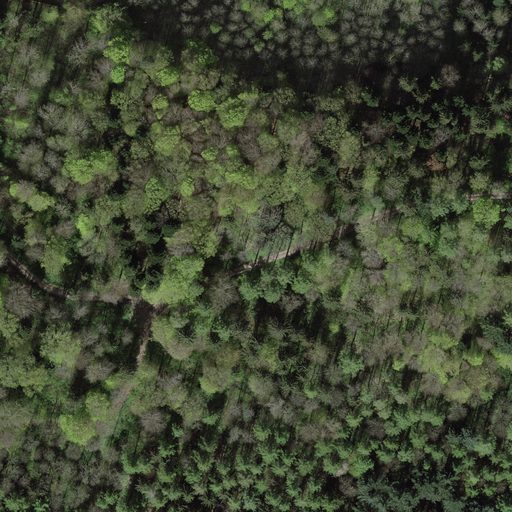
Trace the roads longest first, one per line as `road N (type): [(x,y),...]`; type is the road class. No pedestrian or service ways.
road 1 (track): [(511,196),(393,210),(192,289),(144,298)]
road 2 (track): [(0,150),(48,194),(127,298)]
road 3 (track): [(144,298),(55,293),(0,244)]
